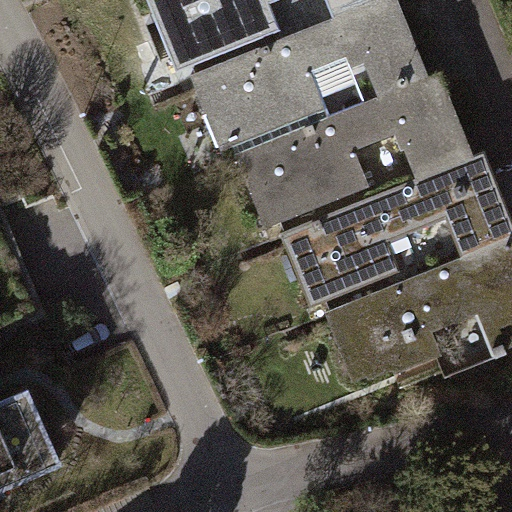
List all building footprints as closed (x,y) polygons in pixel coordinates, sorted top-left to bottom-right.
[(139,0),(171,80),(186,74),(374,0),(139,0)] [(390,0),(374,0),(186,74),(219,158),(230,154),(422,77),(390,0)] [(430,74),(422,77),(230,154),(263,236),(272,231),(463,154),(430,74)] [(463,154),(272,231),(308,320),(317,311),(511,235),(511,234),(479,148),(463,154)] [(511,235),(317,311),(353,405),(511,343),(511,235)] [(0,362),(0,495),(52,471),(0,362)]
